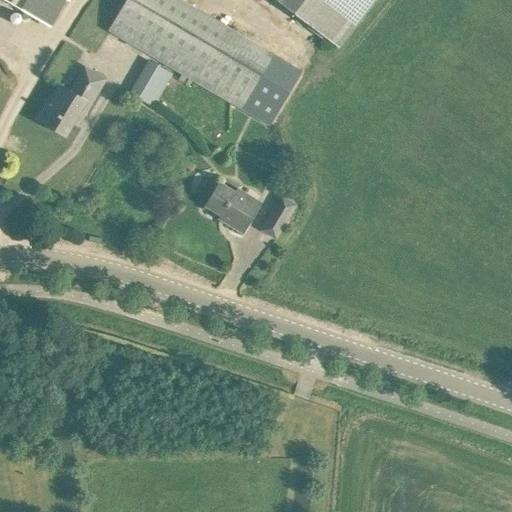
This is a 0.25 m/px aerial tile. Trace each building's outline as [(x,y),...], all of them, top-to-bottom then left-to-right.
[(5,0),(49,26),(65,0),(5,0)] [(179,0),(126,0),(109,31),(244,110),(269,125),(301,71),(275,56),(179,0)] [(274,0),(338,48),(374,0),(274,0)] [(128,91),(154,105),(171,73),(145,60),(128,91)] [(70,91),(59,84),(51,99),(49,97),(36,119),(65,137),(78,116),(82,118),(95,96),(105,79),(84,67),(70,91)] [(243,233),(261,203),(236,188),(234,192),(219,183),(205,206),(228,219),(226,223),(243,233)] [(281,195),(267,219),(283,228),(297,204),(281,195)]
